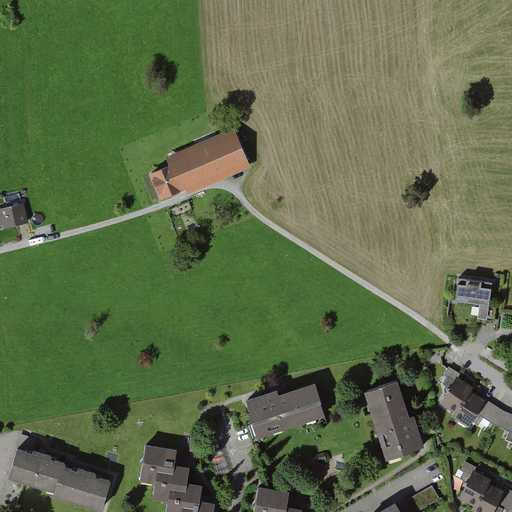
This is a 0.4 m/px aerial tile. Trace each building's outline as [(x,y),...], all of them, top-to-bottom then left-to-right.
[(247,163),(231,127),(142,165),(157,201),(247,163)] [(22,201),(0,206),(0,229),(27,223),(22,201)] [(489,284),(457,280),(454,302),(486,306),(489,284)] [(471,390),(453,380),(438,407),(453,415),(451,420),(468,429),(482,402),(468,395),(471,390)] [(394,385),(365,395),(389,465),(424,453),(414,424),(408,427),(394,385)] [(323,418),(312,386),(277,398),(275,391),(242,402),(255,441),(323,418)] [(66,462),(35,453),(39,439),(19,433),(0,497),(0,505),(17,511),(25,486),(55,495),(54,501),(91,511),(104,511),(113,481),(65,467),(66,462)] [(177,452),(143,446),(136,483),(154,486),(151,501),(166,504),(164,511),(212,511),(214,505),(197,502),(200,485),(188,483),(190,469),(174,466),(177,452)] [(490,481),(472,472),(458,499),(473,507),(470,511),(471,511),(491,511),(502,494),(488,486),(490,481)] [(401,501),(407,511),(415,511),(436,501),(428,486),(401,501)] [(286,503),(288,493),(256,487),(251,511),(297,511),(299,505),(286,503)]
